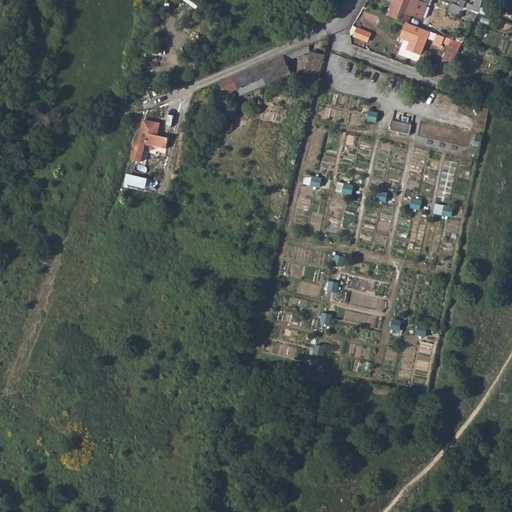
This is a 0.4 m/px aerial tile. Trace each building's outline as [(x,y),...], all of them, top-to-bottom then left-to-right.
[(420,1),(420,0),(393,0),(387,17),(405,23),(408,24),(417,1),(420,1)] [(467,2),(465,9),(479,14),(482,0),(474,0),(473,5),(467,2)] [(462,15),(476,20),(479,14),(465,9),(463,8),(451,4),(449,11),(461,16),(462,15)] [(419,55),(429,32),(408,24),(405,23),(400,37),(411,41),(407,50),(419,55)] [(374,37),(360,29),(356,36),(370,44),(374,37)] [(438,46),(440,42),(442,37),(436,35),(433,45),(438,46)] [(451,37),(450,41),(462,45),(466,38),(458,35),(456,39),(451,37)] [(439,72),(444,75),(462,45),(450,41),(449,40),(447,45),(452,47),(439,72)] [(300,54),(298,49),(219,82),(224,94),(239,88),(241,93),(291,73),(285,61),(300,54)] [(318,81),(326,54),(312,50),(304,77),(318,81)] [(379,116),(369,113),(367,123),(376,125),(379,116)] [(389,122),(386,132),(406,137),(408,127),(389,122)] [(480,148),(483,133),(478,131),(475,147),(480,148)] [(146,133),(143,144),(165,149),(167,138),(146,133)] [(141,148),(135,146),(131,158),(137,160),(141,148)] [(320,181),(310,179),(307,188),(317,190),(320,181)] [(353,187),(343,185),(340,195),(350,197),(353,187)] [(384,194),(375,192),(372,201),(382,203),(384,194)] [(419,201),(409,199),(407,208),(416,210),(419,201)] [(451,207),(441,205),(438,215),(448,217),(451,207)] [(342,258),(332,256),(330,265),(340,267),(342,258)] [(336,283),(326,281),(323,290),(333,292),(336,283)] [(327,315),(317,313),(315,323),(325,325),(327,315)] [(398,320),(388,318),(386,328),(396,330),(398,320)] [(424,325),(414,323),(412,333),(421,335),(424,325)] [(319,347),(309,345),(307,355),(316,356),(319,347)]
